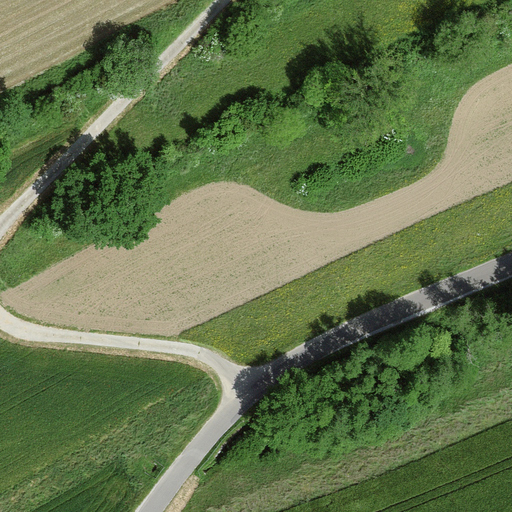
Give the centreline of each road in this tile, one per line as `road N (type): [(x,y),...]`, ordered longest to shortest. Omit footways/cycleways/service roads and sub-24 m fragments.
road 1 (unclassified): [(511,261),(246,399),(153,511)]
road 2 (track): [(0,231),(222,0)]
road 3 (track): [(246,399),(188,359),(0,328)]
